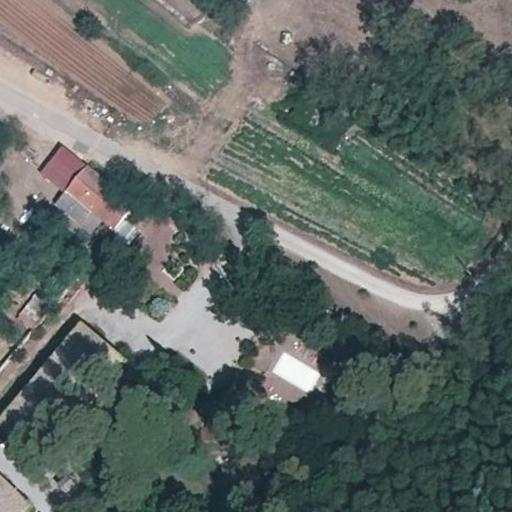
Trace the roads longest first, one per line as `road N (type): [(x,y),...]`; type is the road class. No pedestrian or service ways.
road 1 (unclassified): [(511,262),(460,319),(0,89)]
road 2 (track): [(460,319),(313,511)]
